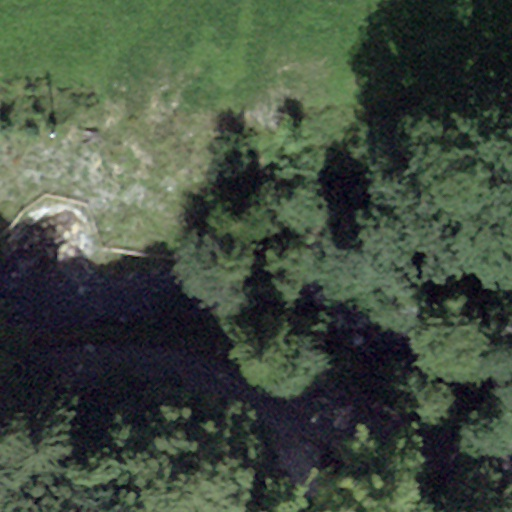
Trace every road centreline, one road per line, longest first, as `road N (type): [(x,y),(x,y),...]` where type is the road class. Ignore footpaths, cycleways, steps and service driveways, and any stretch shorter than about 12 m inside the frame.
road 1 (unclassified): [(511,450),(243,378),(0,364)]
road 2 (track): [(340,511),(243,378)]
